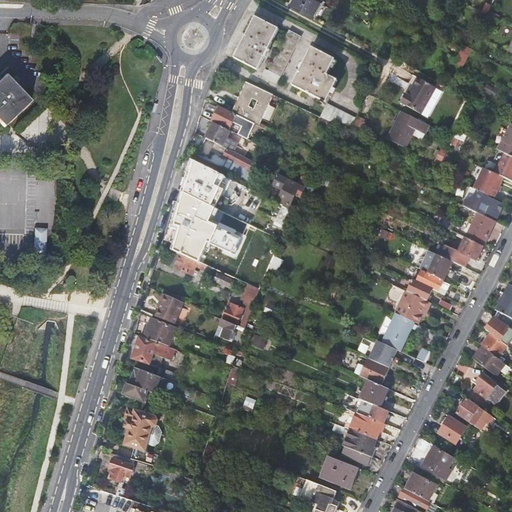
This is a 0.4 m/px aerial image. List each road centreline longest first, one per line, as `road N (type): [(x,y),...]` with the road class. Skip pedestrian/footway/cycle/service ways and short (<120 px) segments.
road 1 (residential): [(369,511),(511,233)]
road 2 (secondary): [(176,54),(120,302)]
road 3 (secondary): [(120,302),(150,233),(192,61)]
road 4 (secondary): [(120,302),(58,511)]
road 5 (residential): [(0,11),(106,15),(171,31)]
